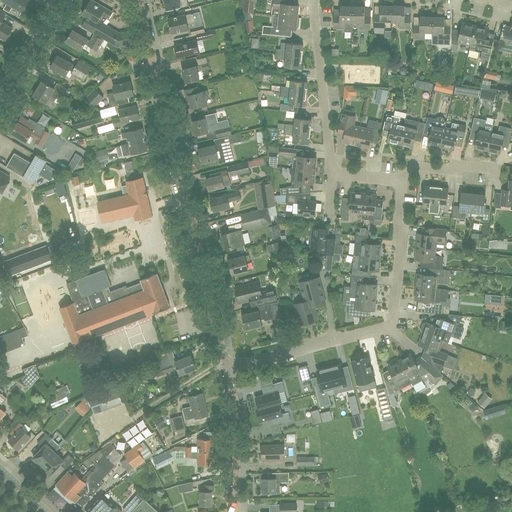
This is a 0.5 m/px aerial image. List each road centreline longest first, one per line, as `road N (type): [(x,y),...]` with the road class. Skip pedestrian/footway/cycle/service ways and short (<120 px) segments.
road 1 (residential): [(226,368),(137,0)]
road 2 (residential): [(226,368),(391,322),(401,181)]
road 3 (residential): [(332,174),(312,0)]
road 4 (residential): [(236,511),(226,368)]
road 5 (tertiary): [(0,105),(61,0)]
